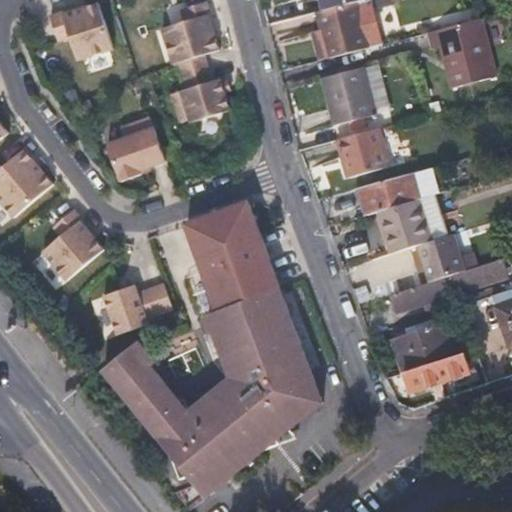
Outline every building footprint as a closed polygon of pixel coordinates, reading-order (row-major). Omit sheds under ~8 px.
[(322,0),(326,11),(360,3),(367,1),(367,0),(322,0)] [(114,50),(99,3),(85,8),(78,10),(78,7),(50,16),(59,42),(70,38),(78,61),(114,50)] [(163,30),(174,66),(180,64),(188,91),(173,95),(182,124),(192,121),(192,124),(232,112),(226,93),(223,84),(222,81),(214,83),(205,56),(220,52),(216,38),(214,31),(216,31),(208,3),(182,12),(186,23),(163,30)] [(318,13),(324,36),(330,60),(372,49),(360,3),(326,11),(318,13)] [(451,72),(491,60),(481,21),(429,34),(433,50),(444,47),(451,72)] [(495,77),(491,60),(451,72),(448,73),(452,89),(495,77)] [(322,79),(328,103),(335,127),(377,115),(364,68),(322,79)] [(229,82),(223,84),(226,93),(232,91),(229,82)] [(167,161),(151,118),(121,128),(125,139),(108,145),(121,182),(142,175),(141,171),(150,168),(167,161)] [(0,140),(9,133),(0,122),(0,140)] [(329,144),(335,162),(340,181),(380,170),(370,132),(329,144)] [(0,201),(15,218),(54,185),(45,173),(42,176),(32,164),(35,162),(25,150),(0,171),(0,201)] [(45,173),(35,162),(32,164),(42,176),(45,173)] [(379,212),(420,200),(413,174),(362,189),(369,215),(379,212)] [(66,200),(27,237),(41,252),(59,235),(52,227),(73,207),(66,200)] [(379,212),(392,257),(418,248),(432,244),(420,200),(379,212)] [(249,203),(188,225),(219,311),(280,287),(249,203)] [(94,232),(75,209),(55,227),(63,236),(44,252),(68,280),(105,250),(92,233),(94,232)] [(432,244),(418,248),(430,283),(465,271),(453,237),(432,244)] [(389,319),(511,278),(511,255),(465,271),(430,283),(383,298),(389,319)] [(121,284),(123,290),(133,287),(131,281),(121,284)] [(123,290),(105,297),(119,335),(150,324),(148,318),(174,309),(165,284),(139,294),(136,286),(133,287),(123,290)] [(319,382),(285,286),(280,287),(219,311),(211,314),(234,377),(230,380),(252,407),(240,416),(225,398),(198,420),(191,412),(188,399),(181,401),(154,414),(164,441),(169,439),(185,481),(195,478),(233,464),(242,476),(270,452),(262,444),(274,434),(276,435),(316,402),(311,385),(319,382)] [(511,347),(511,289),(491,296),(509,349),(511,347)] [(452,357),(447,341),(442,325),(396,341),(406,372),(452,357)] [(149,359),(139,347),(109,374),(139,411),(170,388),(147,361),(149,359)] [(230,380),(191,412),(198,420),(225,398),(240,416),(252,407),(230,380)] [(327,405),(319,382),(311,385),(316,402),(276,435),(274,434),(262,444),(270,452),(327,405)] [(170,388),(139,411),(164,441),(154,414),(181,401),(170,388)] [(213,501),(242,476),(233,464),(195,478),(213,501)]
